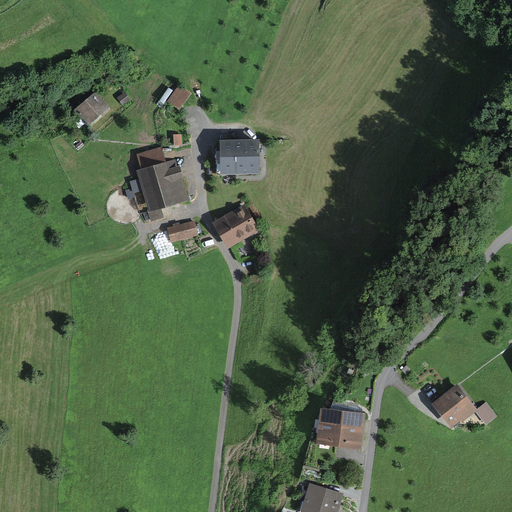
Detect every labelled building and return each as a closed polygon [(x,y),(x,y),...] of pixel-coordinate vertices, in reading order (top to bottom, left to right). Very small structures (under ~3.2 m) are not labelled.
[(184,87),(172,105),(184,114),(197,96),(184,87)] [(102,97),(81,116),(94,129),(114,110),(102,97)] [(266,144),(228,143),(227,174),(265,174),(266,144)] [(169,151),(140,161),(157,213),(194,201),(181,162),(173,164),(169,151)] [(246,208),(220,225),(235,250),(262,233),(246,208)] [(193,224),(171,231),(175,244),(197,237),(193,224)] [(460,390),(437,405),(452,426),(474,410),(460,390)] [(475,411),(484,427),(498,418),(488,402),(475,411)] [(364,415),(326,410),(321,446),(359,450),(364,415)] [(338,511),(344,495),(310,484),(301,511),(338,511)]
